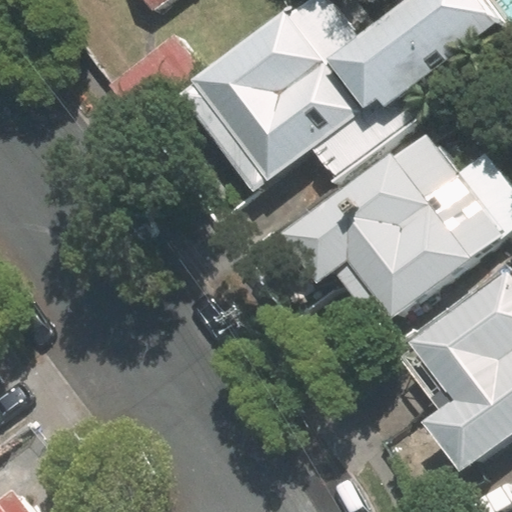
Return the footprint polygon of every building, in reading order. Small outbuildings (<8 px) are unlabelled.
[(190,0),(154,0),(168,17),(190,0)] [(422,99),(511,30),(511,27),(491,0),(432,0),(375,45),(340,0),(327,0),(203,96),(274,188),(323,150),(350,184),(436,117),(425,103),(422,99)] [(215,76),(189,39),(119,88),(145,125),(215,76)] [(475,188),(439,141),(394,171),(387,160),(293,222),(301,234),(289,242),(325,296),(351,279),(390,338),(511,245),(511,170),(507,164),(475,188)] [(511,456),(511,285),(415,357),(454,411),(437,423),(480,482),(511,456)] [(12,511),(8,511),(0,499),(0,511),(43,511),(33,497),(12,511)]
